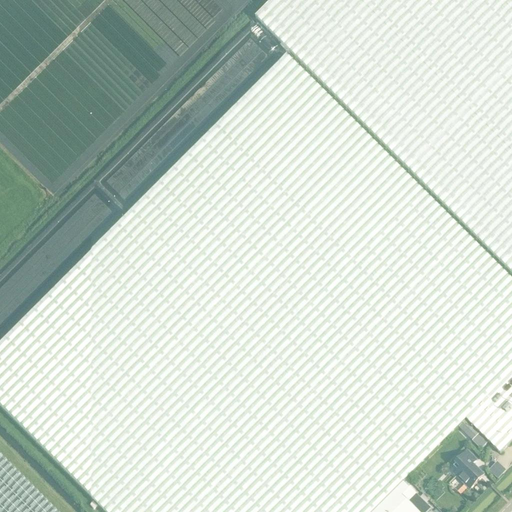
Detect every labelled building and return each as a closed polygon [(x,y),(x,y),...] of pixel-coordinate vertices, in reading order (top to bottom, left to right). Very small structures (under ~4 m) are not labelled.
[(511,0),(274,0),(255,19),(290,53),(511,274),(511,0)] [(287,56),(0,343),(0,407),(105,511),(430,511),(432,511),(431,510),(422,501),(420,499),(417,497),(404,483),(460,428),(466,421),(501,386),(511,375),(511,274),(290,53),(287,56)] [(511,375),(501,386),(466,421),(477,432),(489,443),(500,455),(511,443),(511,375)] [(481,451),(489,443),(477,432),(471,439),(473,441),(472,442),(481,451)] [(455,475),(456,477),(457,478),(468,489),(470,490),(483,477),(472,466),(476,461),(467,453),(455,465),(460,470),(455,475)] [(56,511),(0,455),(0,511),(56,511)] [(450,485),(461,496),(468,489),(457,478),(450,485)] [(89,506),(94,511),(98,507),(93,502),(89,506)]
